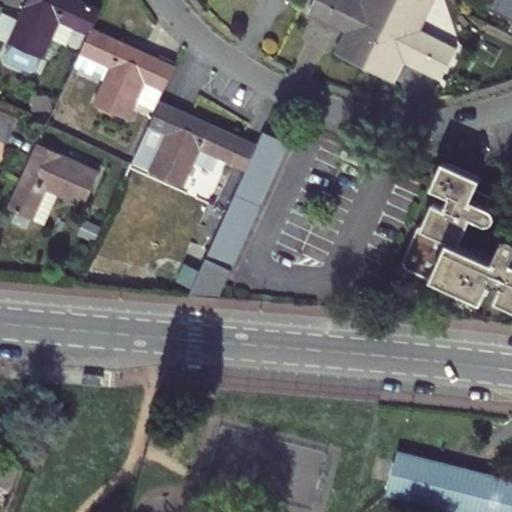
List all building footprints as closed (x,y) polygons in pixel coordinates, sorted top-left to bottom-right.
[(102,31),(111,14),(83,0),(39,0),(17,44),(52,61),(70,25),(98,39),(102,31)] [(399,0),(363,0),(362,0),(319,0),(312,12),(349,33),(337,53),(362,66),(399,0)] [(399,0),(362,66),(388,81),(400,59),(438,80),(455,49),(420,29),(436,0),(399,0)] [(98,39),(83,68),(111,82),(98,107),(132,124),(141,106),(161,116),(167,104),(184,73),(102,31),(98,39)] [(247,145),(167,104),(161,116),(153,132),(170,141),(153,175),(186,191),(204,154),(235,169),(247,145)] [(266,136),(195,292),(226,292),(292,149),(266,136)] [(96,184),(35,153),(3,216),(30,229),(44,200),(78,218),(96,184)] [(511,234),(510,234),(505,238),(495,258),(453,239),(466,213),(483,221),(487,223),(491,222),(494,220),(496,216),(496,212),(495,209),(492,206),(488,205),(491,197),(474,190),(480,177),(447,164),(435,188),(449,194),(444,206),(437,203),(425,229),(418,227),(404,254),(403,258),(403,263),(404,267),(407,269),(431,280),(435,272),(484,293),(490,280),(502,285),(500,292),(511,297),(511,234)] [(511,511),(511,480),(486,474),(482,474),(477,475),(474,478),(472,482),(459,479),(459,474),(457,470),(453,466),(449,465),(402,453),(392,490),(476,511),(511,511)] [(9,464),(3,462),(0,468),(0,482),(2,483),(9,464)] [(29,472),(9,464),(2,483),(21,491),(29,472)]
